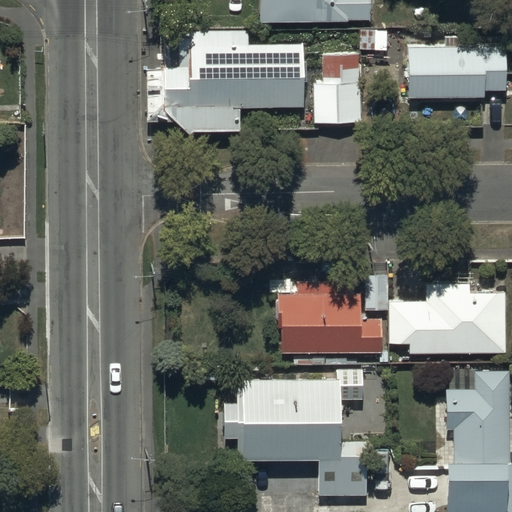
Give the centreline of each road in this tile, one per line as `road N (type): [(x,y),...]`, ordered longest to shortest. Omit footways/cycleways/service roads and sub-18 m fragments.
road 1 (residential): [(511,193),(91,196)]
road 2 (secondary): [(91,196),(95,511)]
road 3 (secondary): [(86,0),(91,196)]
